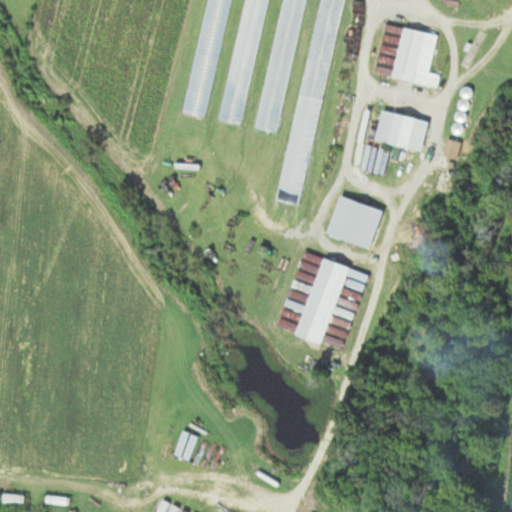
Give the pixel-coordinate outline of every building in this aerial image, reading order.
[(206,0),(186,113),(208,117),(229,0),(206,0)] [(243,124),(267,0),(243,0),(220,119),(243,124)] [(280,0),(257,128),(281,132),(304,0),(280,0)] [(339,0),(315,0),(279,201),(303,205),(339,0)] [(393,77),(438,87),(441,75),(429,72),(437,34),(404,27),(393,77)] [(422,150),(429,120),(383,110),(379,129),(369,127),(367,138),(422,150)] [(458,159),(461,141),(447,138),(444,156),(458,159)] [(371,248),(383,209),(340,196),(328,234),(371,248)] [(297,335),(325,344),(340,293),(359,299),(368,272),(321,258),(297,335)]
